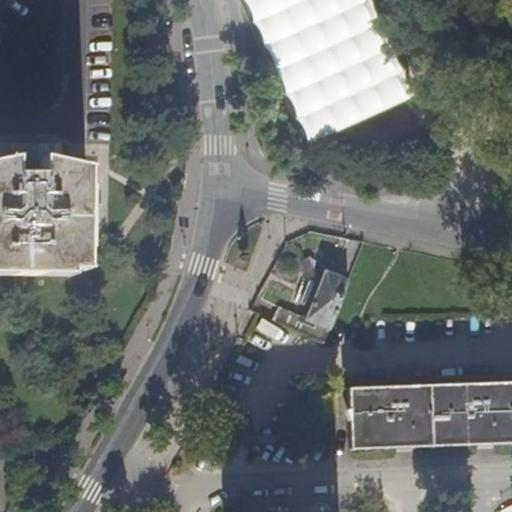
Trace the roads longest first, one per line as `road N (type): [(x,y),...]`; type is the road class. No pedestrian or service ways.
road 1 (tertiary): [(103,473),(204,267),(228,182)]
road 2 (residential): [(210,480),(511,476)]
road 3 (residential): [(511,243),(228,182)]
road 4 (tertiary): [(228,182),(210,24),(199,0)]
